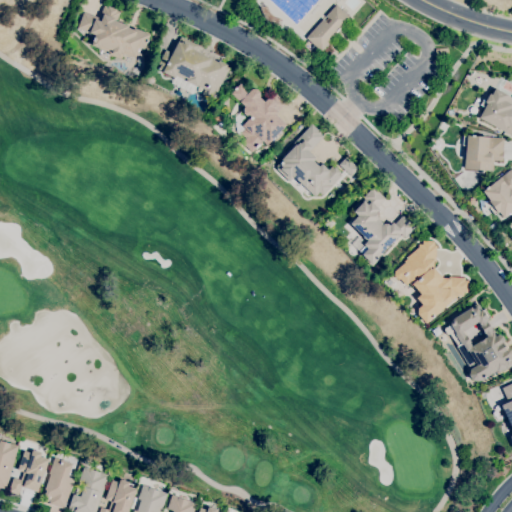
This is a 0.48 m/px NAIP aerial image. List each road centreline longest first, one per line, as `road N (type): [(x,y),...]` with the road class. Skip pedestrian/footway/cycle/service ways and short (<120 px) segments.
road 1 (track): [(0,51),(60,90),(117,106),(165,134),(437,399),(458,460),(436,511),(289,511),(0,399)]
road 2 (residential): [(502,286),(367,141),(278,63),(160,0)]
